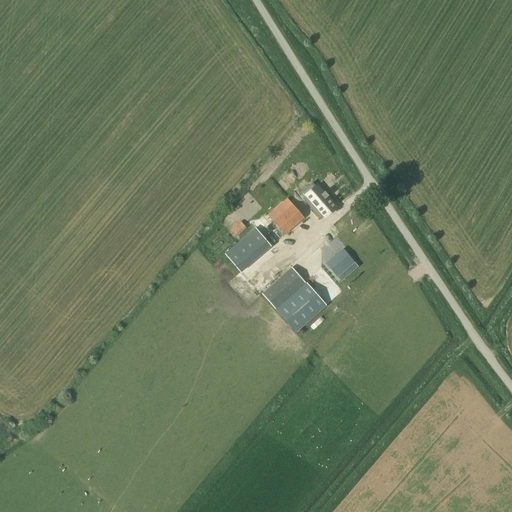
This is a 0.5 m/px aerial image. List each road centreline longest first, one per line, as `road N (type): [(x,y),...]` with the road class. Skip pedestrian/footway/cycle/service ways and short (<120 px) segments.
road 1 (unclassified): [(511,384),(256,0)]
road 2 (track): [(472,330),(319,511)]
